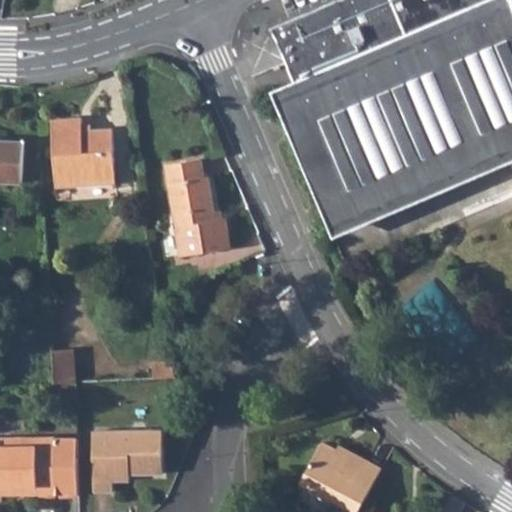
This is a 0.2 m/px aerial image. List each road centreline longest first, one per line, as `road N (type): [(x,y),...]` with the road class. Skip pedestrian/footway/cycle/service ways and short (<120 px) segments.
road 1 (residential): [(187,6),(318,305)]
road 2 (residential): [(318,305),(397,418),(511,502)]
road 3 (residential): [(318,305),(277,340),(235,421),(233,511)]
road 4 (residential): [(187,6),(74,46),(0,52)]
